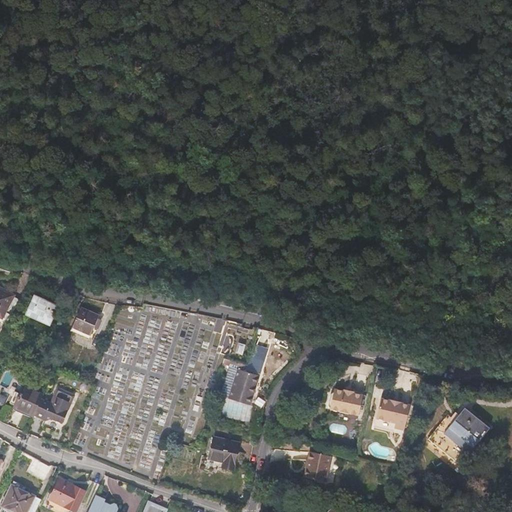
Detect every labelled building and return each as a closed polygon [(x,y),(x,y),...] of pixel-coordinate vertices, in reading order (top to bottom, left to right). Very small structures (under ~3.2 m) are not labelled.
[(8,322),(20,300),(14,297),(14,295),(0,287),(0,317),(2,318),(8,322)] [(57,307),(35,296),(27,314),(49,325),(57,307)] [(102,320),(98,318),(99,316),(81,308),(72,327),(91,336),(94,328),(98,329),(102,320)] [(247,365),(225,359),(223,367),(229,369),(229,367),(230,364),(246,369),(247,365)] [(229,398),(238,369),(229,367),(229,369),(220,396),(229,398)] [(250,405),(259,376),(238,369),(229,398),(228,399),(250,405)] [(511,393),(511,386),(502,384),(500,392),(511,394),(511,393)] [(41,399),(43,394),(23,386),(19,393),(15,391),(10,403),(14,405),(13,408),(33,417),(34,415),(41,399)] [(62,423),(75,395),(58,387),(51,404),(41,399),(34,415),(46,421),(51,419),(62,423)] [(359,416),(363,396),(354,394),(355,392),(344,390),(343,392),(335,389),(330,410),(359,416)] [(0,404),(4,407),(9,396),(1,391),(0,392),(0,404)] [(405,430),(411,406),(402,403),(402,402),(390,399),(390,400),(390,401),(381,399),(376,419),(396,423),(395,428),(405,430)] [(249,407),(225,401),(221,416),(246,422),(249,407)] [(460,465),(473,449),(490,428),(465,408),(449,427),(443,422),(428,440),(460,465)] [(233,470),(239,443),(214,437),(209,459),(223,462),(222,467),(233,470)] [(326,482),(332,457),(310,452),(304,478),(326,482)] [(75,511),(86,492),(60,479),(50,499),(75,511)] [(16,511),(35,511),(41,499),(11,485),(1,505),(16,511)] [(116,511),(118,509),(117,505),(113,503),(110,505),(104,502),(105,500),(95,496),(88,511),(116,511)] [(152,511),(155,505),(149,503),(145,511),(152,511)]
